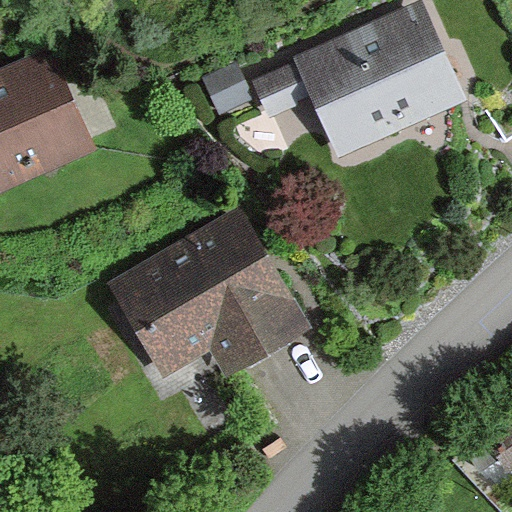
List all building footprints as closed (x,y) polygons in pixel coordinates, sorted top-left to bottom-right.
[(341,145),(447,97),(410,15),(254,85),(267,113),(317,90),(341,145)] [(0,179),(76,146),(40,63),(0,80),(0,179)] [(501,143),(511,135),(511,64),(468,94),(501,143)] [(225,365),(293,325),(260,269),(232,221),(117,288),(162,365),(209,337),(225,365)] [(511,415),(481,436),(501,467),(511,460),(511,415)]
